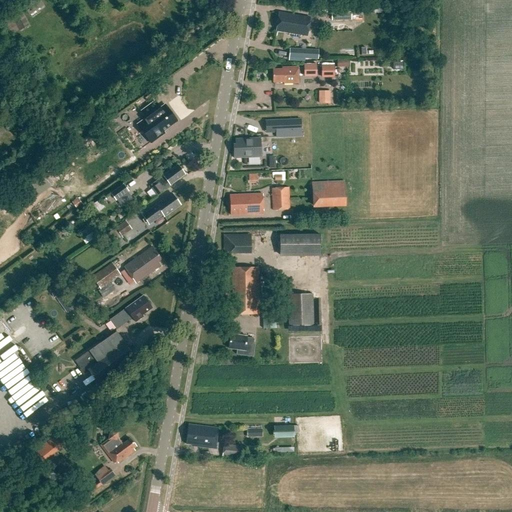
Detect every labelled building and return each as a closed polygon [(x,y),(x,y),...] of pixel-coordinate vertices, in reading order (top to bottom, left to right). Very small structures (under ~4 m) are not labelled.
[(351,5),(351,16),(362,15),(362,1),(351,1),(351,5)] [(41,2),(26,11),(29,15),(30,15),(32,17),(37,14),(35,11),(37,9),(38,11),(44,7),(43,6),(43,5),(41,2)] [(331,6),(331,23),(352,22),(351,16),(351,5),(331,6)] [(279,14),(276,32),(308,37),(311,19),(279,14)] [(19,32),(29,26),(23,15),(13,21),(19,31),(19,32)] [(13,21),(10,16),(0,21),(0,22),(8,37),(19,31),(13,21)] [(306,50),(289,49),(289,57),(290,57),(289,62),(304,62),(304,59),(305,59),(306,50)] [(304,77),(317,77),(316,64),(304,64),(304,77)] [(322,66),(322,78),(333,78),(333,66),(322,66)] [(273,70),(273,84),(283,84),(283,85),(299,85),(299,68),(282,68),(282,70),(273,70)] [(318,92),(318,104),(329,104),(329,92),(318,92)] [(165,105),(160,109),(155,102),(141,112),(147,119),(137,126),(151,144),(165,133),(163,131),(177,121),(165,105)] [(301,132),(300,120),(265,121),(266,133),(301,132)] [(233,145),(234,159),(248,159),(248,158),(261,157),(260,139),(235,140),(235,145),(233,145)] [(170,186),(185,175),(178,166),(154,182),(157,186),(151,189),(156,196),(163,191),(170,186)] [(306,182),(307,207),(344,206),(343,181),(306,182)] [(129,192),(124,185),(111,194),(116,201),(129,192)] [(272,211),(289,210),(289,189),(272,190),(272,211)] [(181,207),(172,195),(142,216),(149,225),(163,215),(165,218),(181,207)] [(263,215),(262,195),(231,196),(231,217),(263,215)] [(126,222),(116,229),(115,228),(106,235),(113,245),(122,238),(121,237),(132,230),(126,222)] [(82,240),(92,233),(89,228),(79,235),(82,240)] [(85,245),(95,238),(92,233),(82,240),(85,245)] [(248,253),(247,234),(222,235),(223,254),(248,253)] [(319,255),(318,234),(273,234),(273,256),(319,255)] [(161,260),(152,248),(124,269),(136,285),(160,267),(158,263),(161,260)] [(121,276),(112,264),(92,278),(100,290),(121,276)] [(260,316),(259,268),(232,269),(232,316),(260,316)] [(56,284),(49,289),(54,297),(62,292),(56,284)] [(103,308),(116,300),(111,292),(99,300),(103,308)] [(313,326),(312,295),(288,296),(289,327),(313,326)] [(64,296),(58,300),(63,308),(69,304),(64,296)] [(152,309),(143,297),(125,309),(126,310),(110,321),(116,329),(132,318),(135,323),(143,317),(142,316),(152,309)] [(262,300),(263,316),(278,316),(278,308),(275,308),(275,300),(262,300)] [(109,317),(119,309),(116,305),(106,313),(109,317)] [(88,371),(97,383),(134,357),(116,333),(101,344),(101,343),(75,362),(81,371),(83,369),(85,373),(88,371)] [(230,335),(228,349),(237,350),(236,355),(253,357),(255,344),(254,344),(254,340),(248,339),(248,338),(230,335)] [(0,364),(14,355),(9,349),(0,356),(0,364)] [(16,358),(0,368),(0,387),(1,388),(9,401),(34,385),(16,358)] [(216,450),(218,430),(188,426),(186,445),(195,446),(194,448),(216,450)] [(283,426),(283,438),(294,438),(294,433),(294,428),(294,426),(283,426)] [(262,437),(262,429),(246,429),(247,438),(262,437)] [(118,464),(135,452),(133,450),(136,447),(130,439),(122,445),(118,440),(119,434),(110,432),(109,440),(112,441),(116,447),(106,454),(112,462),(115,459),(118,464)] [(59,449),(53,444),(50,449),(56,453),(59,449)] [(241,460),(242,448),(224,445),(222,457),(241,460)] [(255,456),(256,447),(248,446),(247,455),(255,456)] [(101,487),(116,475),(112,469),(97,481),(101,487)] [(82,493),(85,497),(99,486),(96,483),(82,493)]
